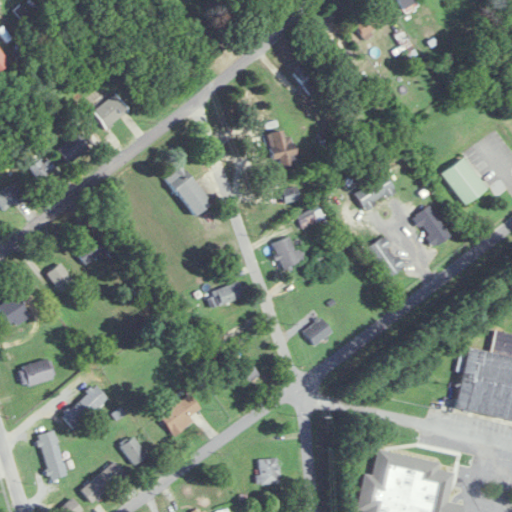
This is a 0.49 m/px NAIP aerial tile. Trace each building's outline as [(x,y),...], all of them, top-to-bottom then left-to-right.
[(397,0),(404,10),(418,1),(417,0),(397,0)] [(352,24),(365,38),(386,20),(373,5),(352,24)] [(0,71),(10,65),(0,49),(0,71)] [(313,94),(324,81),(304,61),(292,73),(313,94)] [(129,111),(115,93),(93,110),(106,128),(129,111)] [(268,133),(275,168),(297,164),(292,135),(284,136),(283,130),(268,133)] [(57,147),(66,162),(89,149),(80,134),(57,147)] [(28,170),(44,182),(54,168),(39,156),(28,170)] [(466,205),(487,187),(463,156),(441,174),(466,205)] [(211,203),(181,165),(165,178),(195,216),(211,203)] [(354,192),(364,209),(396,191),(386,174),(354,192)] [(0,191),(0,206),(3,211),(19,200),(10,185),(0,191)] [(285,203),(299,198),(295,185),(280,190),(285,203)] [(304,228),(324,216),(317,205),(297,216),(304,228)] [(438,246),(451,232),(426,206),(412,219),(438,246)] [(272,243),(284,272),(302,264),(290,235),(272,243)] [(75,250),(86,265),(104,251),(93,236),(75,250)] [(367,247),(387,278),(404,267),(385,236),(367,247)] [(333,262),(326,252),(313,260),(316,265),(320,263),(324,268),(333,262)] [(61,292),(74,281),(60,263),(47,273),(61,292)] [(244,298),(240,283),(206,292),(210,307),(244,298)] [(0,306),(0,310),(12,327),(29,314),(15,295),(0,306)] [(303,330),(314,345),(332,332),(321,317),(303,330)] [(511,419),(511,333),(494,330),(490,351),(466,347),(454,409),(511,419)] [(259,374),(244,355),(229,366),(244,386),(259,374)] [(23,386),(55,378),(49,358),(18,367),(23,386)] [(107,397),(93,384),(61,416),(75,429),(107,397)] [(175,435),(194,422),(190,416),(201,408),(190,393),(178,402),(172,394),(154,406),(175,435)] [(37,435),(50,479),(67,474),(54,430),(37,435)] [(120,445),(134,466),(148,457),(133,436),(120,445)] [(363,511),(461,511),(463,504),(447,502),(453,472),(437,470),(439,461),(376,450),(372,475),(363,474),(357,510),(363,511)] [(279,458),(258,458),(258,484),(279,484),(279,458)] [(94,503),(125,474),(113,461),(82,489),(94,503)]
